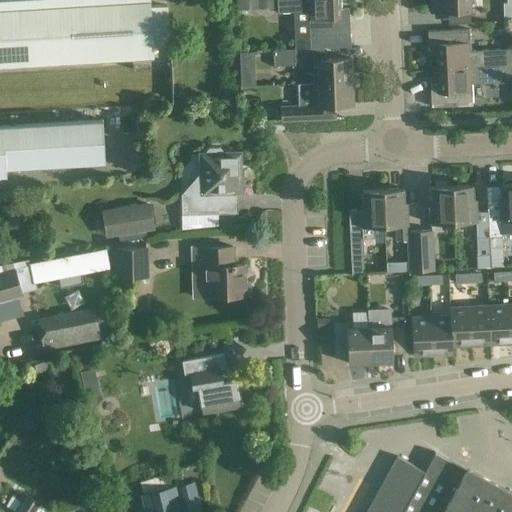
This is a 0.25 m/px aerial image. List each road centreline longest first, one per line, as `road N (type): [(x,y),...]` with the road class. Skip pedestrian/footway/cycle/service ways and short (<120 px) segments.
road 1 (residential): [(300,412),(298,180),(325,155),(393,148)]
road 2 (residential): [(300,412),(511,378)]
road 3 (residential): [(393,148),(389,0)]
